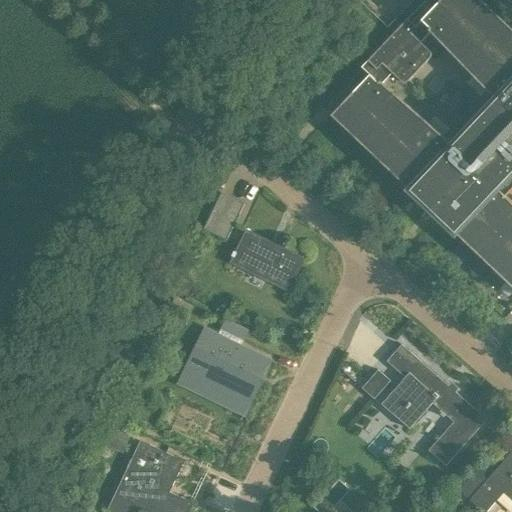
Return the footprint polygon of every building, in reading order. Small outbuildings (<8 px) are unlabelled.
[(511,29),(481,0),(456,0),(424,34),(416,27),(415,27),(407,19),(361,68),(370,76),(332,116),(340,123),(429,209),(430,207),(437,213),(435,214),(511,287),(511,202),(506,196),(511,189),(511,29)] [(221,194),(203,229),(226,240),(243,205),(221,194)] [(238,246),(230,264),(247,272),(265,281),(288,292),(304,258),(280,246),(270,242),(246,230),(238,246)] [(196,308),(175,297),(167,313),(188,324),(196,308)] [(182,379),(246,409),(259,381),(257,380),(260,374),(266,361),(218,338),(205,332),(182,379)] [(415,425),(427,411),(426,410),(432,403),(453,422),(428,450),(446,465),(487,420),(402,344),(399,347),(386,361),(404,378),(381,404),(409,429),(414,424),(415,425)] [(390,382),(379,372),(364,389),(375,399),(390,382)] [(110,421),(101,444),(123,453),(125,448),(132,430),(110,421)] [(148,445),(142,456),(136,453),(115,496),(148,511),(188,511),(192,504),(168,493),(183,461),(148,445)] [(476,472),(459,491),(469,500),(482,511),(484,511),(504,491),(511,498),(511,451),(486,480),(476,472)]
